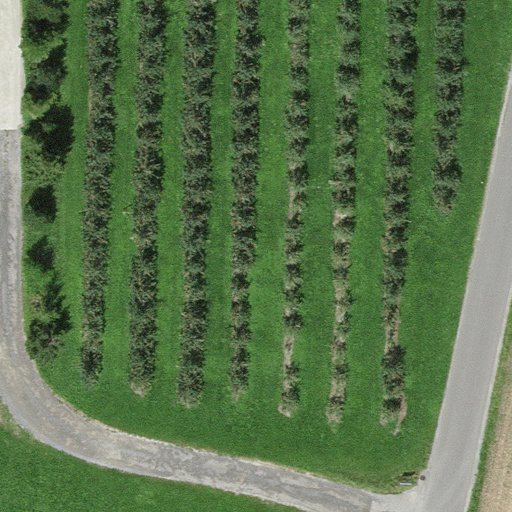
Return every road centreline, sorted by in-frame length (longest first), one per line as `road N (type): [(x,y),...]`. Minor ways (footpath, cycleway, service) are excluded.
road 1 (track): [(359,511),(106,445),(45,419),(12,383),(9,0)]
road 2 (unclassified): [(511,180),(442,511)]
